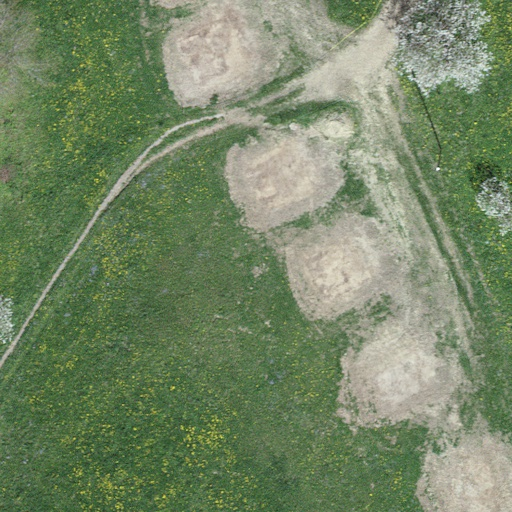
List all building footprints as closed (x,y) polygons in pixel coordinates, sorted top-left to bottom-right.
[(203,99),(268,72),(238,0),(230,0),(172,24),(203,99)] [(234,153),(272,224),(335,192),(298,120),(234,153)] [(331,312),(391,278),(353,212),(293,247),(331,312)] [(353,353),(390,421),(451,388),(415,320),(353,353)] [(511,460),(501,437),(429,471),(448,511),(505,511),(511,509),(511,460)]
